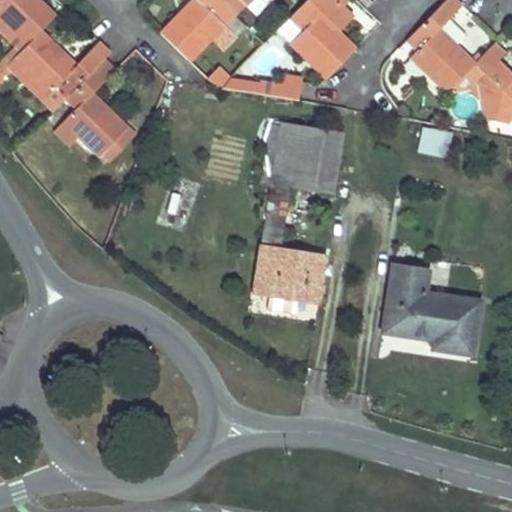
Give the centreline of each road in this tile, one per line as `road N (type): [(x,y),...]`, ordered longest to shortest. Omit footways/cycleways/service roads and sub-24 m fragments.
road 1 (tertiary): [(279,431),(326,433),(511,484)]
road 2 (tertiary): [(213,399),(193,359),(164,329),(125,307),(93,302)]
road 3 (tertiary): [(25,366),(34,410),(96,475)]
